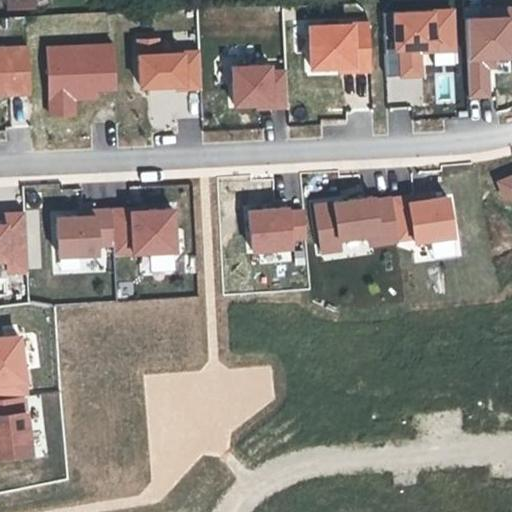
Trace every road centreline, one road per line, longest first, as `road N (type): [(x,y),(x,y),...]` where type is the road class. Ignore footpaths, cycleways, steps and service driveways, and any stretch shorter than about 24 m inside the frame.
road 1 (residential): [(0,165),(511,136)]
road 2 (residential): [(511,453),(310,460),(265,478),(238,511)]
